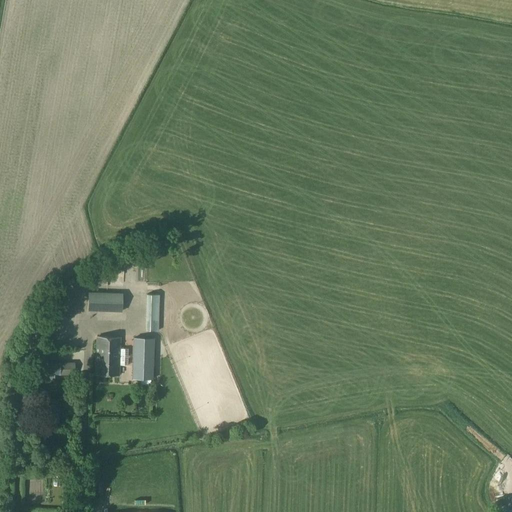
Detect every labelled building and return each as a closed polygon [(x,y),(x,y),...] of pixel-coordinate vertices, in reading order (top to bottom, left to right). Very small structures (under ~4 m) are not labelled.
[(114,275),(105,274),(104,282),(114,283),(114,275)] [(122,313),(122,295),(89,293),(88,312),(122,313)] [(160,294),(147,294),(145,330),(158,331),(160,294)] [(31,317),(33,328),(42,326),(40,315),(31,317)] [(53,316),(55,332),(56,332),(56,338),(68,337),(66,322),(65,322),(64,315),(53,316)] [(120,375),(120,364),(128,365),(128,348),(121,348),(121,337),(97,337),(95,374),(120,375)] [(133,338),(132,378),(153,379),(154,338),(133,338)] [(35,363),(36,375),(59,374),(59,375),(75,375),(75,362),(35,363)] [(58,408),(60,408),(60,401),(43,400),(42,422),(58,422),(58,408)]
